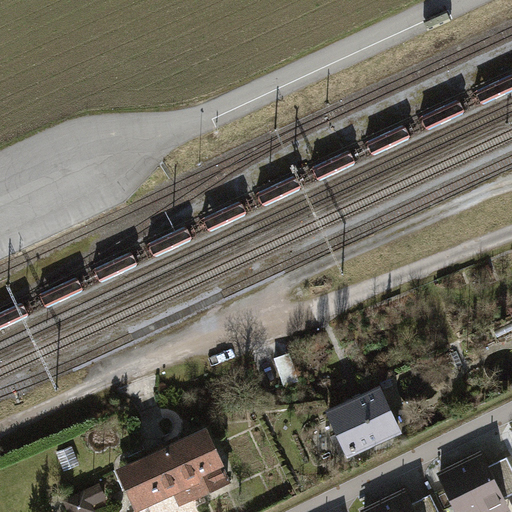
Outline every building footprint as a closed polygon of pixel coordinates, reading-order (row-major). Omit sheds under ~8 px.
[(290,355),(254,367),(263,393),(298,381),(290,355)] [(381,388),(330,413),(350,454),(401,429),(381,388)] [(200,430),(107,471),(124,511),(133,511),(170,496),(174,507),(225,485),(200,430)] [(505,511),(476,454),(430,477),(447,511),(505,511)] [(98,485),(63,499),(68,511),(95,511),(93,505),(104,500),(98,485)] [(412,511),(402,490),(357,511),(412,511)] [(439,511),(431,495),(417,502),(421,511),(439,511)]
